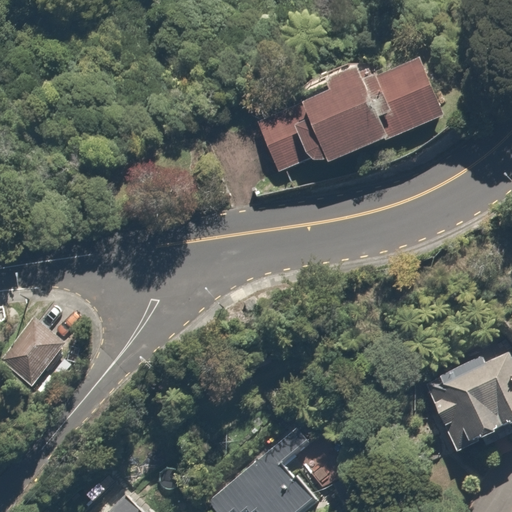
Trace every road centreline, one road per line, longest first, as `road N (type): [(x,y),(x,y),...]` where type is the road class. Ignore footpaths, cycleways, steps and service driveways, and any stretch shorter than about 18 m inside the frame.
road 1 (tertiary): [(511,128),(489,154),(435,186),(371,211),(175,245)]
road 2 (residential): [(175,245),(131,336),(0,503)]
road 3 (tertiary): [(175,245),(0,268)]
